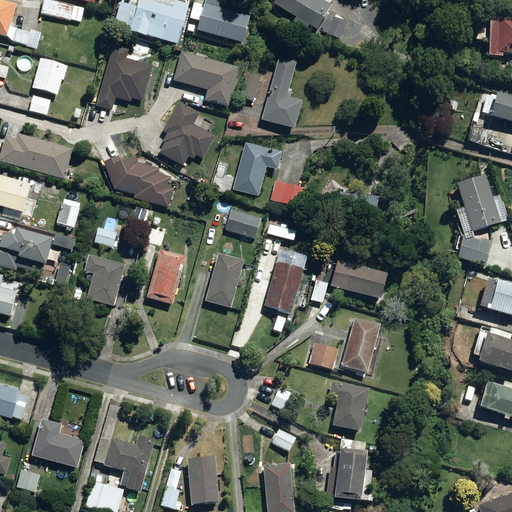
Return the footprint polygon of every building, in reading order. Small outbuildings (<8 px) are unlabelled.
[(284,0),(279,9),(319,34),(333,11),(316,0),(314,0),(313,2),(309,0),(284,0)] [(71,21),(74,8),(45,1),(42,16),(71,23),(71,21)] [(0,37),(7,39),(16,7),(0,2),(0,37)] [(162,42),(178,46),(189,7),(176,3),(174,11),(140,2),(138,9),(121,5),(115,24),(131,29),(130,33),(147,37),(150,26),(165,30),(162,42)] [(250,20),(205,7),(198,32),(243,45),(250,20)] [(84,10),(74,8),(71,21),(80,24),(84,10)] [(346,24),(332,19),(326,36),(340,41),(346,24)] [(492,60),(504,60),(504,56),(511,56),(511,22),(492,23),(492,60)] [(31,36),(16,32),(13,44),(27,49),(31,36)] [(4,52),(13,55),(14,49),(6,46),(4,52)] [(113,48),(97,108),(112,112),(117,96),(143,104),(153,68),(127,61),(129,53),(113,48)] [(239,70),(182,54),(174,82),(209,92),(206,103),(228,109),(239,70)] [(263,123),(296,131),(303,104),(288,100),(297,65),(279,60),(263,123)] [(33,91),(58,98),(62,83),(64,83),(68,69),(41,61),(33,91)] [(241,99),(255,103),(261,79),(247,75),(241,99)] [(30,114),(47,118),(51,103),(33,99),(30,114)] [(511,101),(499,99),(494,120),(511,124),(511,101)] [(180,105),(163,133),(170,137),(160,155),(184,169),(192,155),(203,162),(216,139),(194,127),(200,116),(180,105)] [(6,139),(0,160),(0,163),(64,182),(73,152),(18,136),(16,142),(6,139)] [(477,147),(485,149),(487,140),(480,137),(477,147)] [(234,193),(259,199),(267,170),(278,173),(283,155),(246,146),(234,193)] [(134,201),(169,210),(175,191),(169,190),(172,180),(158,177),(160,171),(138,166),(136,160),(122,166),(119,159),(104,165),(114,191),(135,197),(134,201)] [(219,174),(227,177),(230,167),(221,164),(219,174)] [(436,191),(433,174),(419,177),(422,194),(436,191)] [(456,185),(471,232),(500,222),(486,176),(456,185)] [(3,217),(22,223),(31,187),(0,178),(0,208),(5,210),(3,217)] [(271,202),(300,209),(304,191),(275,184),(271,202)] [(327,215),(374,227),(380,206),(333,193),(327,215)] [(57,226),(74,230),(79,211),(62,207),(57,226)] [(226,232),(256,242),(262,222),(232,212),(226,232)] [(147,243),(162,247),(167,230),(152,226),(147,243)] [(93,244),(113,250),(117,236),(97,230),(93,244)] [(0,268),(14,273),(15,269),(43,276),(52,243),(17,234),(15,241),(4,238),(2,244),(0,243),(0,268)] [(138,245),(140,237),(134,236),(132,244),(138,245)] [(460,258),(485,266),(492,244),(466,237),(460,258)] [(246,257),(255,260),(258,250),(249,247),(246,257)] [(148,301),(173,308),(186,261),(161,254),(148,301)] [(206,304),(232,311),(245,265),(219,257),(206,304)] [(87,302),(114,310),(125,269),(89,259),(85,275),(94,278),(87,302)] [(332,290),(382,304),(389,280),(339,265),(332,290)] [(266,309),(292,317),(304,273),(278,266),(266,309)] [(0,317),(10,320),(17,295),(1,290),(4,279),(0,278),(0,317)] [(511,285),(497,281),(489,310),(511,317),(511,285)] [(311,302),(323,305),(328,286),(317,283),(311,302)] [(341,367),(367,374),(380,326),(353,319),(341,367)] [(478,362),(511,372),(511,341),(487,334),(478,362)] [(308,364),(333,371),(338,350),(313,344),(308,364)] [(332,426),(359,432),(368,391),(330,383),(327,399),(337,401),(332,426)] [(479,409),(511,418),(511,389),(487,383),(479,409)] [(270,405),(287,414),(296,397),(279,388),(270,405)] [(0,419),(12,423),(20,395),(0,390),(0,419)] [(33,460),(78,472),(86,444),(60,437),(62,428),(42,423),(33,460)] [(271,443),(288,453),(295,439),(278,430),(271,443)] [(125,489),(139,493),(154,441),(139,437),(137,447),(110,439),(102,466),(129,474),(125,489)] [(339,451),(363,454),(365,443),(341,440),(339,451)] [(0,475),(6,477),(10,462),(2,460),(6,447),(0,445),(0,475)] [(329,468),(326,497),(360,500),(365,455),(334,451),(332,468),(329,468)] [(186,460),(189,505),(217,503),(213,458),(186,460)] [(262,467),(265,511),(293,511),(289,464),(262,467)] [(17,491),(35,495),(40,478),(22,473),(17,491)] [(85,508),(100,511),(117,511),(123,490),(91,482),(85,508)] [(160,507),(178,511),(180,504),(176,503),(179,491),(165,488),(160,507)] [(381,498),(393,499),(394,492),(382,490),(381,498)] [(37,499),(44,501),(46,494),(38,492),(37,499)] [(511,511),(511,493),(477,507),(478,511),(511,511)] [(379,511),(380,511),(391,511),(393,505),(380,503),(379,511)]
